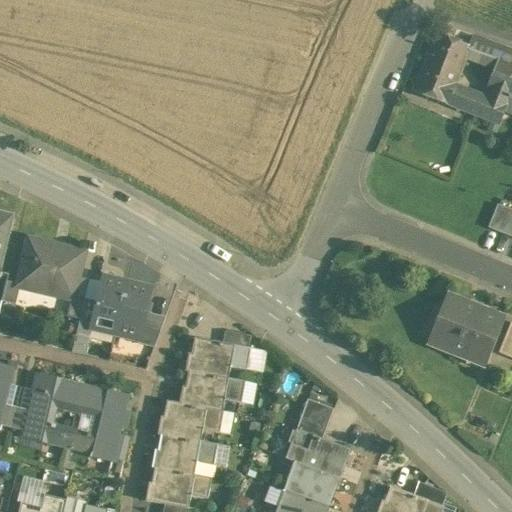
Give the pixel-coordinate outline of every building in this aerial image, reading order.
[(469,46),(436,33),(413,91),(469,114),(478,93),(456,85),(471,47),(469,46)] [(511,72),(511,51),(472,38),(469,46),(471,47),(456,85),(478,93),(483,95),(486,88),(510,98),(504,113),(511,115),(511,74),(511,72)] [(510,98),(486,88),(483,95),(478,93),(469,114),(499,125),(504,113),(510,98)] [(509,209),(498,205),(488,228),(500,233),(509,209)] [(511,210),(509,209),(500,233),(511,237),(511,235),(511,210)] [(0,259),(10,216),(0,213),(0,259)] [(84,253),(30,240),(18,286),(72,299),(78,277),(84,253)] [(90,280),(78,277),(72,299),(67,317),(80,320),(85,299),(90,280)] [(127,285),(103,279),(102,283),(97,302),(92,325),(91,327),(116,333),(127,285)] [(102,283),(90,280),(85,299),(97,302),(102,283)] [(13,308),(18,286),(7,283),(1,305),(13,308)] [(152,290),(127,285),(116,333),(140,339),(141,339),(147,312),(152,290)] [(80,320),(80,322),(92,325),(97,302),(85,299),(80,320)] [(502,318),(458,301),(453,314),(455,315),(454,318),(447,316),(435,346),(483,365),(502,318)] [(165,318),(147,312),(141,339),(140,339),(139,344),(155,348),(165,318)] [(92,325),(80,322),(76,338),(88,341),(91,327),(92,325)] [(511,323),(502,346),(511,350),(511,358),(511,359),(511,358),(511,323)] [(251,336),(225,332),(223,343),(249,348),(251,336)] [(223,343),(195,338),(192,354),(189,354),(185,372),(188,373),(188,372),(228,380),(228,379),(230,367),(247,370),(251,349),(223,343)] [(0,417),(12,369),(0,365),(0,417)] [(228,380),(188,372),(188,373),(186,387),(183,387),(179,404),(179,405),(222,413),(222,412),(224,400),(240,403),(244,382),(228,379),(228,380)] [(82,386),(36,375),(22,437),(67,448),(71,432),(55,429),(56,426),(51,425),(55,408),(76,412),(82,386)] [(129,397),(82,386),(76,412),(82,414),(78,433),(71,432),(67,448),(93,454),(113,459),(119,435),(129,397)] [(333,410),(308,400),(297,430),(322,440),(333,410)] [(222,413),(179,405),(179,404),(167,402),(164,417),(161,417),(158,435),(161,436),(161,435),(161,436),(201,443),(201,442),(203,429),(219,433),(223,412),(222,412),(222,413)] [(11,406),(6,426),(17,429),(22,409),(11,406)] [(322,440),(297,430),(296,432),(297,432),(292,445),(291,444),(286,459),(295,462),(340,479),(350,450),(322,440)] [(130,437),(119,435),(113,459),(125,461),(130,437)] [(201,443),(161,436),(159,451),(156,451),(152,468),(155,469),(155,468),(194,476),(195,475),(212,478),(214,476),(215,469),(214,466),(217,445),(201,442),(201,443)] [(286,456),(291,444),(280,439),(275,451),(286,456)] [(110,474),(113,459),(93,454),(89,469),(110,474)] [(340,479),(295,462),(284,490),(329,507),(340,479)] [(194,476),(155,468),(155,469),(153,484),(150,484),(146,501),(165,505),(188,509),(191,496),(208,499),(212,478),(195,475),(194,476)] [(441,491),(419,483),(414,496),(442,507),(446,496),(441,491)] [(414,496),(391,488),(385,503),(382,502),(378,511),(442,511),(444,507),(442,507),(414,496)] [(327,511),(329,507),(284,490),(276,511),(327,511)] [(40,510),(21,505),(19,511),(63,511),(66,501),(44,495),(40,510)]
